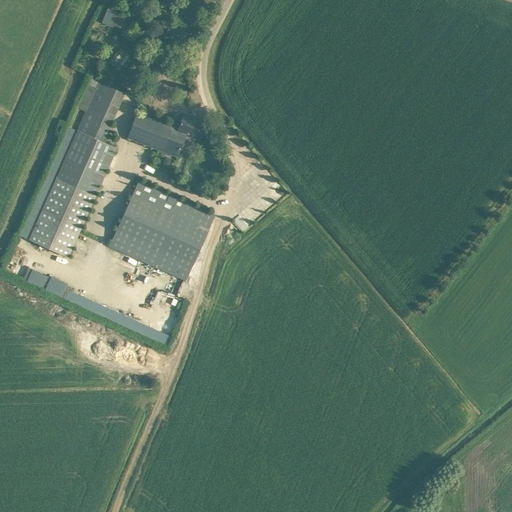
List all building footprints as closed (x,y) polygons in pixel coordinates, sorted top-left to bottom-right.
[(118,12),(113,24),(125,29),(130,18),(118,12)] [(160,16),(156,22),(167,29),(171,23),(160,16)] [(120,48),(110,63),(120,70),(131,55),(120,48)] [(87,84),(77,107),(86,111),(79,126),(78,130),(103,142),(105,137),(111,123),(124,93),(98,82),(96,88),(87,84)] [(127,138),(152,148),(162,122),(137,113),(127,138)] [(162,122),(152,148),(178,157),(183,143),(192,146),(194,139),(195,139),(198,130),(202,120),(184,114),(179,128),(162,122)] [(77,130),(69,149),(108,167),(116,147),(103,142),(78,130),(77,130)] [(60,170),(29,239),(68,257),(99,187),(108,167),(69,149),(60,170)] [(215,215),(138,181),(109,246),(185,281),(215,215)] [(21,281),(62,294),(66,282),(25,269),(21,281)]
